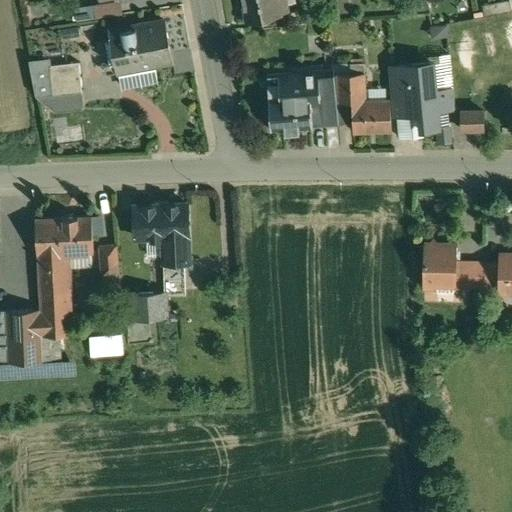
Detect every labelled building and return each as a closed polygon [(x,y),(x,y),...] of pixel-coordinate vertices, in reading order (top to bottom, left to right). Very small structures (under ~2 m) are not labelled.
[(242,0),(246,22),(280,15),(280,14),(289,12),(287,4),(285,4),(283,0),(242,0)] [(509,0),(482,5),(484,17),(511,12),(509,0)] [(165,20),(110,31),(117,71),(120,70),(119,66),(153,60),(154,64),(173,60),(165,20)] [(79,61),(39,66),(38,59),(29,60),(36,96),(82,91),(79,61)] [(364,62),(350,63),(351,73),(337,73),(338,101),(352,101),(353,124),(353,132),(391,131),(390,99),(366,99),(364,62)] [(432,63),(392,67),(397,115),(420,112),(422,128),(438,127),(436,109),(455,107),(454,89),(452,89),(452,94),(451,89),(435,91),(432,63)] [(307,72),(268,74),(269,95),(271,129),(312,126),(310,103),(323,102),(336,101),(334,70),(332,70),(332,79),(311,81),(311,74),(314,73),(313,69),(307,70),(307,72)] [(336,101),(323,102),(324,126),(339,125),(336,101)] [(353,124),(352,101),(338,101),(336,101),(339,125),(353,124)] [(442,112),(444,129),(437,130),(438,143),(454,141),(450,111),(442,112)] [(483,112),(460,112),(461,130),(483,130),(483,112)] [(188,202),(134,204),(136,237),(151,236),(151,238),(163,238),(164,261),(190,261),(188,202)] [(102,214),(36,217),(37,254),(38,253),(69,252),(93,251),(92,232),(103,231),(102,214)] [(456,244),(437,244),(434,241),(430,244),(425,244),(424,286),(437,287),(437,292),(453,293),(453,287),(455,287),(456,262),(456,244)] [(116,244),(100,245),(102,274),(105,274),(106,293),(119,292),(116,244)] [(41,308),(0,310),(0,362),(56,359),(55,334),(73,334),(69,252),(38,253),(41,308)] [(497,297),(511,297),(511,253),(498,253),(497,297)] [(484,263),(456,262),(455,287),(482,288),(482,266),(484,267),(484,263)] [(166,291),(123,293),(125,320),(167,317),(166,291)]
